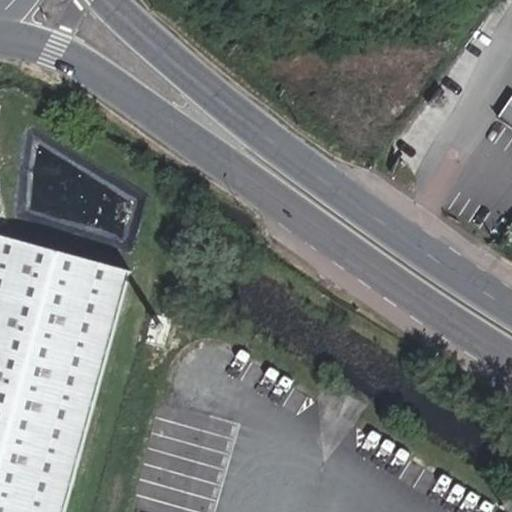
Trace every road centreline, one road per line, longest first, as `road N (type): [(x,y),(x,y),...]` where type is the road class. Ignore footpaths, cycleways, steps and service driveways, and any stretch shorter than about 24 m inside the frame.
road 1 (primary): [(0,35),(54,46),(114,82),(511,358)]
road 2 (primary): [(511,306),(199,82),(109,0)]
